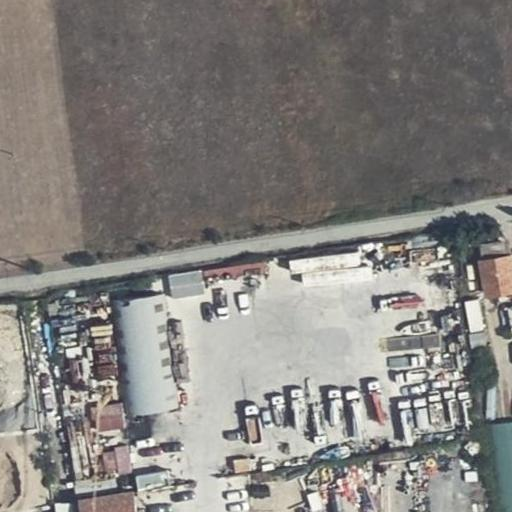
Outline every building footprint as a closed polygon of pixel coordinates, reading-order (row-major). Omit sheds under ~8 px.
[(483,259),(511,255),(504,241),(481,245),(483,259)] [(511,257),(511,255),(483,259),(480,260),(486,293),(511,288),(511,257)] [(183,461),(157,291),(104,299),(131,469),(183,461)] [(504,511),(511,511),(511,419),(493,422),(504,511)] [(69,440),(74,476),(109,469),(104,433),(69,440)] [(109,469),(74,476),(68,476),(73,511),(85,511),(83,499),(93,497),(92,487),(111,484),(109,469)] [(83,499),(85,511),(136,511),(133,491),(93,497),(83,499)]
